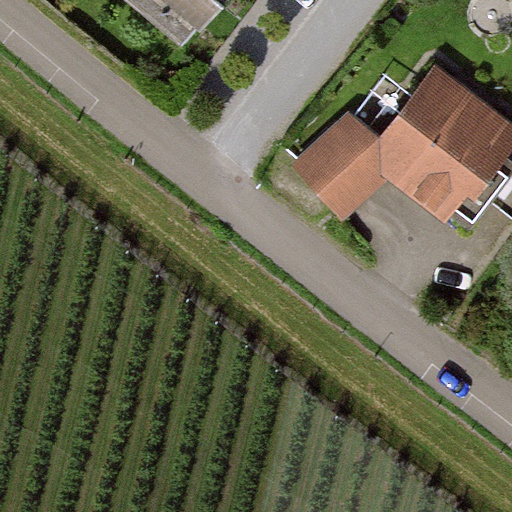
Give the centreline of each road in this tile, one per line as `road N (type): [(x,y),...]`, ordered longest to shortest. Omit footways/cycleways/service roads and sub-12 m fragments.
road 1 (unclassified): [(213,186),(511,412)]
road 2 (unclassified): [(0,5),(213,186)]
road 3 (residential): [(358,0),(213,186)]
